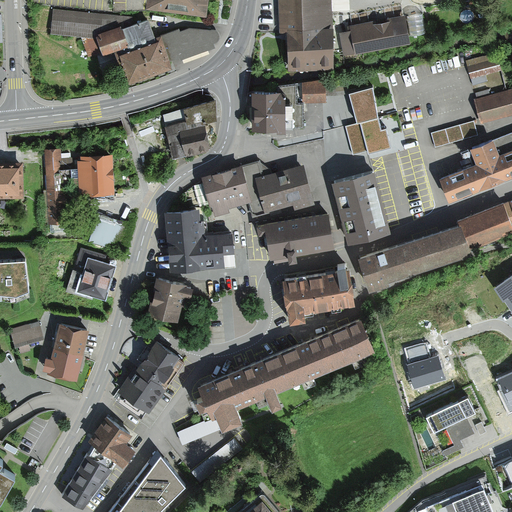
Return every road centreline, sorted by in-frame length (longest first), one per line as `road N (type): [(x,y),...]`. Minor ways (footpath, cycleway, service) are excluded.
road 1 (residential): [(511,187),(380,243),(275,272),(266,326),(232,349),(199,353),(120,323)]
road 2 (secondary): [(120,323),(157,203),(223,148),(230,102),(218,66)]
road 3 (secondary): [(16,119),(120,105),(218,66)]
road 4 (secondary): [(30,511),(88,411),(120,323)]
road 5 (residential): [(511,437),(425,480),(385,511)]
